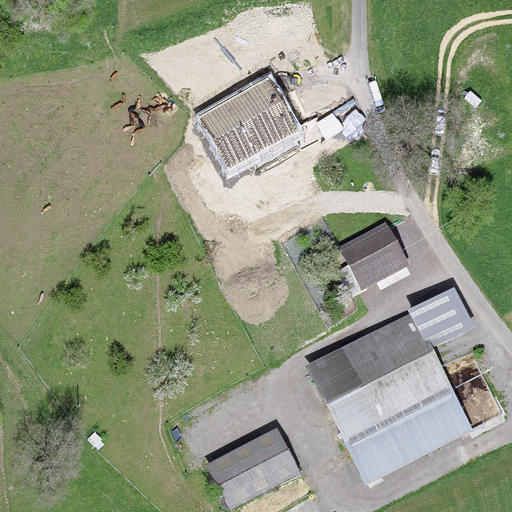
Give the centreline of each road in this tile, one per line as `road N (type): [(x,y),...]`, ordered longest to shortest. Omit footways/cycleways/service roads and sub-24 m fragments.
road 1 (residential): [(358,0),(358,71),(384,154),(438,251),(511,344)]
road 2 (track): [(430,235),(444,81),(460,36),(511,17)]
